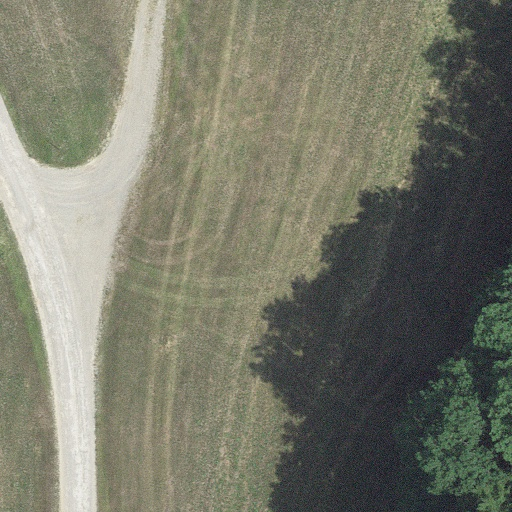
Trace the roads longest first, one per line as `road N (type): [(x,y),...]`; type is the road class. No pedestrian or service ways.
road 1 (track): [(150,0),(140,122),(60,321)]
road 2 (track): [(60,321),(81,426),(81,511)]
road 3 (track): [(0,162),(60,321)]
